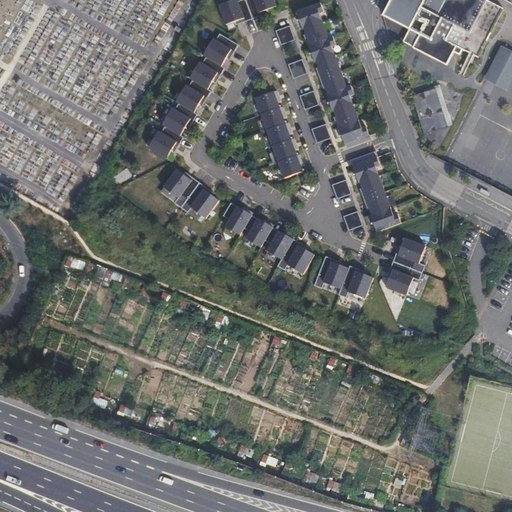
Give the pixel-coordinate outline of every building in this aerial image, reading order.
[(252,20),(258,18),(252,0),(246,2),(252,20)] [(272,0),(252,0),(258,18),(277,10),(272,0)] [(390,17),(410,28),(405,37),(415,42),(412,48),(448,66),(455,53),(462,56),(462,49),(479,58),(487,42),(504,10),(488,1),(488,0),(392,0),(387,11),(390,17)] [(238,2),(219,9),(226,29),(246,22),(239,5),(238,2)] [(239,5),(246,22),(252,20),(246,2),(239,5)] [(317,8),(296,15),(302,32),(304,32),(321,25),(323,25),(317,8)] [(248,34),(265,30),(262,18),(245,23),(248,34)] [(321,25),(304,32),(310,49),(327,43),(321,25)] [(290,28),(277,33),(281,46),(295,42),(290,28)] [(213,43),(232,54),(236,47),(217,36),(213,43)] [(308,49),(313,64),(316,63),(333,57),(334,56),(329,42),(327,43),(310,49),(308,49)] [(213,43),(204,59),(222,69),(232,54),(213,43)] [(511,79),(511,52),(503,48),(487,79),(507,89),(511,79)] [(333,57),(316,63),(323,80),(339,73),(333,57)] [(200,66),(218,77),(222,69),(204,59),(200,66)] [(302,61),(289,66),(294,79),(308,74),(302,61)] [(200,66),(190,81),(209,92),(218,77),(200,66)] [(323,80),(328,95),(346,88),(339,73),(323,80)] [(205,99),(209,92),(190,81),(186,88),(205,99)] [(186,88),(177,103),(196,115),(205,99),(186,88)] [(326,96),(332,113),(334,112),(352,105),(353,105),(347,88),(346,88),(328,95),(326,96)] [(314,92),(300,97),(305,110),(319,106),(314,92)] [(273,93),(255,99),(261,116),(279,109),(273,93)] [(352,105),(334,112),(341,130),(359,123),(352,105)] [(172,113),(189,123),(193,117),(176,107),(172,113)] [(279,109),(261,116),(267,132),(284,126),(279,109)] [(172,113),(163,129),(181,139),(189,123),(172,113)] [(345,147),(366,139),(361,122),(359,123),(341,130),(339,131),(345,147)] [(284,126),(267,132),(272,150),(291,143),(284,126)] [(326,126),(312,131),(317,144),(331,139),(326,126)] [(159,135),(177,145),(181,139),(163,129),(159,135)] [(159,135),(150,151),(168,162),(177,145),(159,135)] [(291,143),(272,150),(278,165),(296,159),(291,143)] [(296,159),(278,165),(284,182),(302,175),(296,159)] [(373,162),(353,169),(359,185),(360,184),(378,178),(379,177),(373,162)] [(193,180),(177,170),(163,191),(177,203),(182,195),(193,180)] [(360,184),(366,199),(384,193),(378,178),(360,184)] [(199,185),(193,180),(182,195),(188,199),(199,185)] [(346,182),(333,186),(337,200),(351,195),(346,182)] [(194,204),(205,189),(199,185),(188,199),(194,204)] [(220,200),(205,189),(194,204),(190,210),(207,221),(220,200)] [(384,193),(366,199),(371,215),(389,208),(384,193)] [(230,221),(238,206),(232,202),(224,217),(230,221)] [(253,215),(238,206),(230,221),(225,228),(240,237),(245,230),(253,215)] [(368,216),(376,233),(397,226),(391,207),(389,208),(371,215),(368,216)] [(358,213),(344,218),(349,231),(363,226),(358,213)] [(259,219),(253,215),(245,230),(251,233),(259,219)] [(273,228),(259,219),(251,233),(247,241),(261,249),(265,241),(273,228)] [(279,231),(273,228),(265,241),(271,244),(279,231)] [(295,241),(279,231),(271,244),(267,252),(282,262),(285,258),(295,241)] [(427,249),(404,240),(398,260),(411,265),(420,268),(427,249)] [(300,244),(295,241),(285,258),(291,261),(300,244)] [(316,252),(300,244),(291,261),(287,267),(303,276),(316,252)] [(326,279),(332,262),(326,259),(320,276),(326,279)] [(411,265),(398,260),(395,266),(409,271),(411,265)] [(350,269),(332,262),(326,279),(323,288),(341,294),(344,286),(350,269)] [(395,266),(393,272),(406,277),(409,271),(395,266)] [(356,271),(350,269),(344,286),(350,288),(356,271)] [(375,278),(356,271),(350,288),(347,297),(365,304),(375,278)] [(406,277),(393,272),(385,291),(408,300),(415,280),(406,277)]
